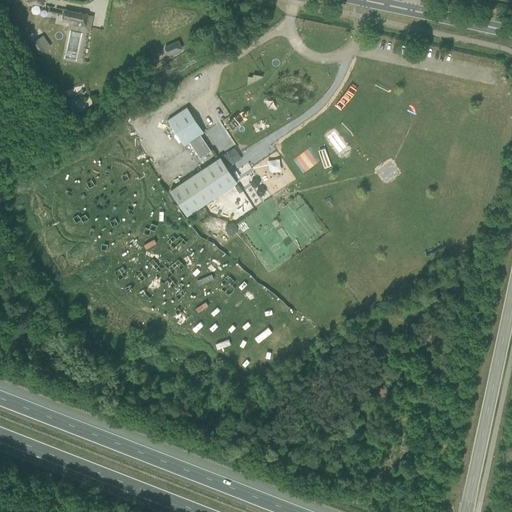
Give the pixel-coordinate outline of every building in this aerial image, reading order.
[(64,10),(62,22),(85,26),(88,15),(64,10)] [(39,40),(32,44),(39,54),(46,50),(39,40)] [(178,42),(165,48),(168,55),(182,49),(178,42)] [(247,84),(247,85),(262,77),(263,76),(253,74),(252,77),(247,77),(247,84)] [(187,107),(167,120),(184,145),(189,142),(200,135),(204,132),(187,107)] [(200,135),(189,142),(200,158),(211,150),(200,135)] [(170,190),(187,216),(237,183),(220,157),(170,190)]
